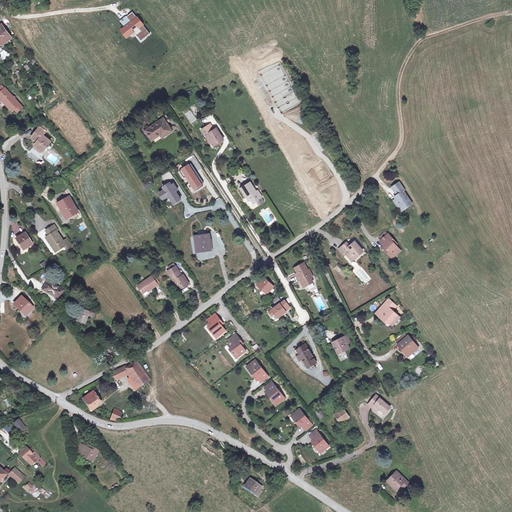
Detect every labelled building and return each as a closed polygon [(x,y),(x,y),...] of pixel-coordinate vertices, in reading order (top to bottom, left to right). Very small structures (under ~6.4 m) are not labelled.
[(125,26),(121,29),(126,36),(133,31),(136,34),(139,31),(144,37),(149,33),(132,11),(126,16),(131,21),(125,26)] [(121,20),(125,26),(131,21),(126,16),(121,20)] [(4,22),(0,24),(0,41),(1,42),(13,35),(4,22)] [(0,55),(6,60),(10,54),(3,49),(0,53),(0,55)] [(1,93),(0,94),(0,98),(14,113),(22,107),(6,89),(1,93)] [(165,118),(152,128),(146,132),(153,140),(158,137),(165,131),(168,134),(173,130),(165,118)] [(205,135),(207,134),(212,142),(214,145),(223,139),(216,128),(213,129),(210,123),(201,129),(205,135)] [(38,127),(30,140),(33,143),(32,145),(42,151),(49,141),(42,135),(45,131),(38,127)] [(188,166),(179,172),(183,178),(186,177),(193,189),(194,188),(196,191),(202,187),(200,185),(200,184),(202,183),(194,171),(192,172),(188,166)] [(168,172),(161,177),(165,183),(172,178),(168,172)] [(252,203),(255,201),(257,200),(256,198),(259,196),(260,195),(257,191),(255,192),(254,190),(248,181),(239,188),(247,200),(249,199),(252,203)] [(163,191),(158,194),(162,200),(167,197),(172,204),(179,200),(174,192),(176,191),(172,184),(170,186),(169,183),(162,188),(163,191)] [(397,184),(390,189),(392,192),(400,187),(397,184)] [(400,187),(392,192),(395,197),(392,198),(394,200),(395,202),(395,206),(406,208),(410,205),(402,193),(403,192),(400,187)] [(68,197),(58,204),(67,218),(77,211),(68,197)] [(51,237),(49,239),(53,245),(51,247),(56,254),(66,247),(57,232),(58,231),(55,227),(48,232),(51,237)] [(377,238),(380,241),(386,235),(384,232),(377,238)] [(25,233),(16,239),(24,251),(33,245),(25,233)] [(378,242),(382,247),(383,246),(385,249),(383,252),(388,257),(392,253),(394,256),(398,253),(392,246),(390,243),(392,241),(386,235),(380,241),(378,242)] [(196,253),(210,251),(208,236),(194,238),(196,253)] [(347,245),(346,243),(344,241),(339,245),(344,253),(343,254),(347,260),(353,256),(353,257),(356,255),(356,254),(355,253),(358,250),(353,241),(349,244),(347,245)] [(341,255),(343,254),(344,253),(339,245),(336,248),(341,255)] [(306,273),(303,266),(293,271),(295,274),(293,275),(294,277),(293,277),(296,283),(297,282),(302,290),(311,286),(309,282),(311,280),(307,272),(306,273)] [(172,275),(169,277),(177,288),(180,286),(182,290),(190,284),(186,278),(183,280),(181,276),(175,267),(169,271),(172,275)] [(156,286),(149,277),(136,286),(141,294),(148,290),(149,291),(156,286)] [(263,281),(257,287),(266,296),(272,289),(263,281)] [(47,283),(41,292),(57,302),(63,292),(47,283)] [(21,296),(13,304),(22,313),(30,305),(21,296)] [(387,301),(378,311),(381,314),(377,319),(382,324),(385,321),(391,326),(397,320),(390,313),(395,308),(387,301)] [(284,302),(270,312),(276,319),(284,313),(282,311),(287,307),(284,302)] [(92,320),(94,315),(82,311),(79,322),(87,325),(89,319),(92,320)] [(209,331),(215,338),(220,333),(221,335),(226,332),(221,326),(218,322),(220,320),(217,317),(212,321),(210,318),(207,320),(209,324),(207,325),(210,329),(209,331)] [(228,351),(234,358),(239,354),(240,356),(245,353),(241,347),(237,344),(240,342),(237,338),(232,342),(230,339),(227,341),(229,345),(227,346),(230,350),(228,351)] [(407,338),(396,346),(400,352),(402,351),(406,357),(416,351),(407,338)] [(350,351),(348,347),(343,339),(333,345),(339,356),(350,351)] [(295,349),(297,354),(295,355),(298,361),(300,360),(306,369),(314,365),(309,356),(304,345),(295,349)] [(138,361),(135,363),(148,382),(151,380),(138,361)] [(255,361),(251,364),(252,367),(248,370),(253,375),(254,374),(256,377),(255,378),(261,384),(269,377),(255,361)] [(148,382),(135,363),(127,368),(130,374),(133,378),(131,379),(130,378),(129,378),(137,390),(148,382)] [(114,383),(130,374),(127,368),(126,366),(110,375),(114,383)] [(269,385),(272,388),(266,393),(265,393),(268,396),(269,395),(272,398),(270,399),(275,405),(279,401),(281,403),(285,400),(272,383),(269,385)] [(93,390),(81,397),(89,411),(101,404),(93,390)] [(376,395),(368,404),(375,411),(378,408),(384,414),(390,408),(376,395)] [(113,423),(119,424),(122,414),(116,412),(116,410),(112,409),(110,418),(114,419),(113,423)] [(321,409),(315,412),(320,420),(325,417),(321,409)] [(300,410),(296,413),(297,415),(292,418),(297,425),(299,423),(302,427),(304,430),(308,426),(310,428),(313,426),(300,410)] [(347,419),(341,411),(334,416),(341,424),(347,419)] [(19,421),(14,425),(21,433),(25,429),(19,421)] [(10,425),(4,428),(6,432),(10,437),(15,433),(11,428),(10,425)] [(317,432),(314,434),(316,436),(312,439),(314,442),(317,445),(315,447),(319,453),(324,449),(326,451),(330,448),(317,432)] [(78,450),(76,453),(90,460),(92,456),(94,457),(97,451),(88,446),(87,448),(85,447),(80,445),(78,450)] [(33,456),(27,449),(20,455),(26,462),(27,461),(32,467),(40,459),(35,453),(33,456)] [(0,468),(0,482),(10,472),(7,469),(4,473),(0,468)] [(15,469),(9,475),(19,484),(24,478),(15,469)] [(387,481),(400,493),(409,483),(396,471),(387,481)] [(253,479),(252,480),(249,484),(246,487),(257,496),(264,488),(253,479)]
